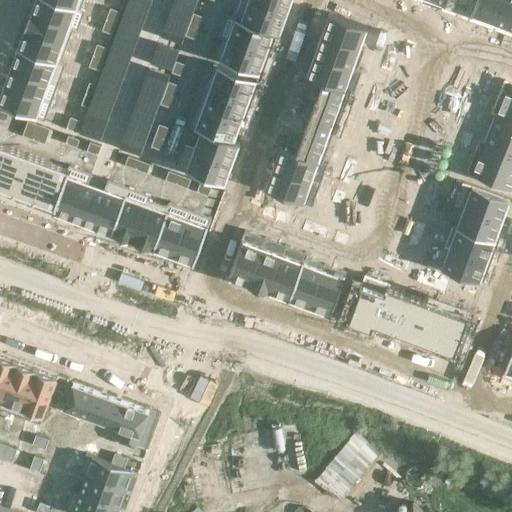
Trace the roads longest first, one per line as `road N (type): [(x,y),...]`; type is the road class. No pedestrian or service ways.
road 1 (residential): [(312,0),(207,295)]
road 2 (unclassified): [(219,338),(511,446)]
road 3 (residential): [(468,388),(207,295)]
road 4 (residential): [(207,295),(0,222)]
road 5 (residential): [(0,319),(173,384)]
road 6 (residential): [(511,272),(468,388)]
